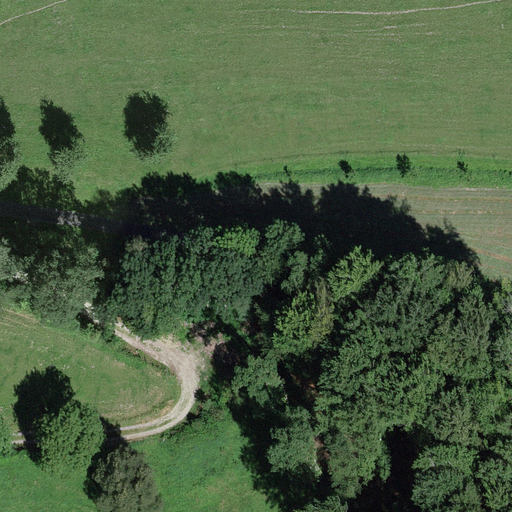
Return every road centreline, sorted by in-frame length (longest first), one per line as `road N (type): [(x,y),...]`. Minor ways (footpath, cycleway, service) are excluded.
road 1 (track): [(511,306),(415,269),(0,203)]
road 2 (track): [(0,446),(34,435),(150,430),(178,414),(193,385),(190,370),(135,335),(0,268)]
